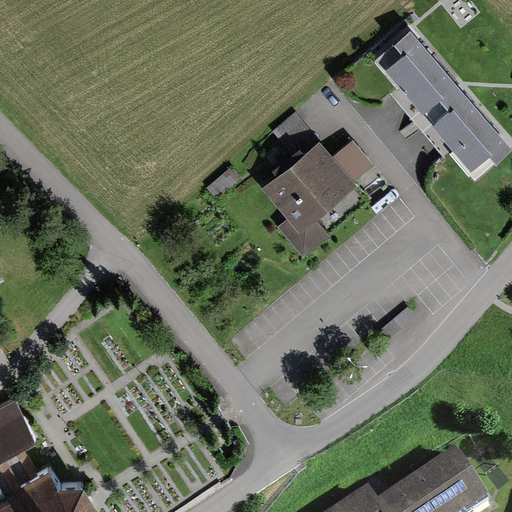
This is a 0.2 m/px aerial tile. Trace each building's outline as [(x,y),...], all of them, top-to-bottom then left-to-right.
[(411,28),(378,56),(427,113),(459,86),(411,28)] [(459,86),(427,113),(475,171),(508,143),(459,86)] [(324,137),(264,186),(290,218),(282,224),(308,256),(333,236),(314,212),(371,166),(357,148),(342,160),(324,137)] [(0,495),(35,477),(21,451),(37,442),(12,395),(0,401),(0,495)] [(455,457),(379,510),(380,511),(469,511),(485,501),(455,457)] [(35,477),(0,495),(0,511),(93,511),(99,499),(90,482),(71,479),(61,485),(51,467),(35,477)] [(380,511),(379,510),(367,493),(339,511),(380,511)]
